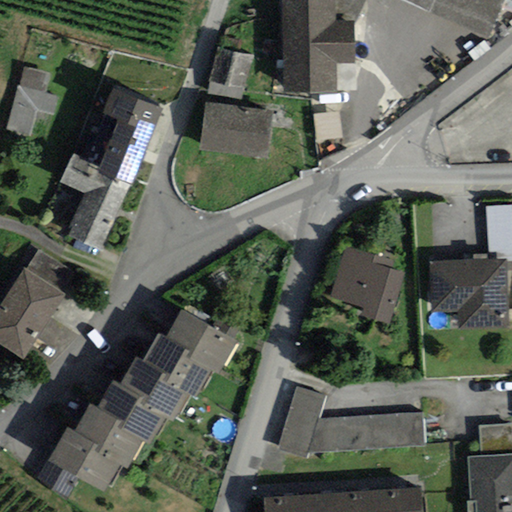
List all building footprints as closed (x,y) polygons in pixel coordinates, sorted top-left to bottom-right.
[(334,0),(281,0),(284,92),(336,90),(336,64),(356,64),(355,20),(335,20),(334,0)] [(504,0),(334,0),(335,20),(355,20),(363,0),(403,0),(488,40),(504,0)] [(243,88),(253,55),(219,47),(209,81),(243,88)] [(49,73),(24,67),(19,87),(17,86),(6,130),(29,136),(35,110),(53,115),(58,96),(44,92),(49,73)] [(132,181),(162,109),(113,89),(103,114),(119,121),(100,166),(132,181)] [(273,111),(205,103),(199,150),(268,158),(273,111)] [(317,115),(320,140),(344,137),(341,112),(317,115)] [(100,251),(132,181),(100,166),(73,154),(60,182),(85,194),(66,235),(100,251)] [(511,205),(486,207),(488,260),(506,260),(506,269),(511,268),(511,205)] [(406,276),(393,271),(396,263),(345,247),(329,296),(363,307),(360,315),(390,325),(406,276)] [(39,251),(27,271),(60,291),(72,272),(39,251)] [(488,260),(428,262),(430,313),(457,312),(457,328),(507,327),(507,311),(506,269),(506,260),(488,260)] [(0,307),(0,346),(23,360),(64,294),(60,291),(27,271),(24,269),(0,307)] [(237,341),(180,310),(165,338),(189,351),(186,357),(211,371),(218,375),(237,341)] [(195,399),(211,371),(186,357),(189,351),(165,338),(158,334),(143,362),(165,375),(162,381),(189,396),(195,399)] [(174,422),(189,396),(162,381),(165,375),(143,362),(135,358),(120,386),(140,397),(137,401),(166,418),(174,422)] [(150,445),(166,418),(137,401),(140,397),(120,386),(112,381),(97,407),(124,423),(121,429),(143,441),(150,445)] [(307,452),(425,445),(425,412),(318,419),(326,396),(297,385),(278,450),(306,458),(307,452)] [(127,469),(143,441),(121,429),(124,423),(97,407),(89,403),(73,432),(97,446),(94,451),(120,465),(127,469)] [(480,456),(511,454),(511,435),(511,424),(479,427),(480,456)] [(104,493),(120,465),(94,451),(97,446),(73,432),(67,429),(48,461),(79,478),(104,493)] [(511,511),(511,454),(480,456),(468,457),(471,503),(466,503),(466,511),(511,511)] [(79,478),(48,461),(38,480),(68,497),(79,478)] [(419,511),(417,488),(382,490),(383,511),(419,511)] [(383,511),(382,490),(337,493),(338,511),(383,511)] [(338,511),(337,493),(296,496),(297,511),(338,511)] [(297,511),(296,496),(262,499),(263,511),(297,511)]
